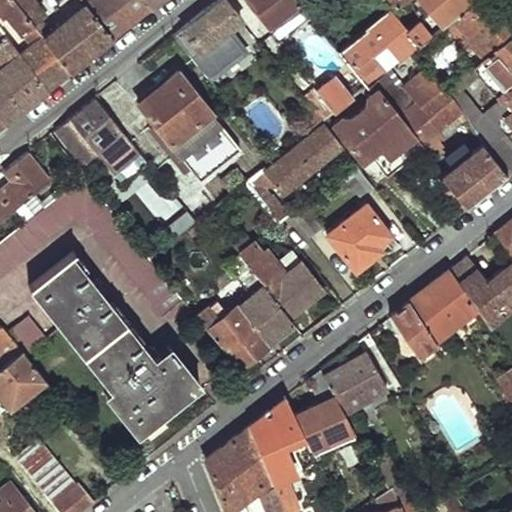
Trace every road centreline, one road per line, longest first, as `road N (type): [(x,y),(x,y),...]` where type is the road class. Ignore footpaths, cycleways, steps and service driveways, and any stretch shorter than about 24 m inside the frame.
road 1 (residential): [(511,195),(183,450)]
road 2 (residential): [(196,0),(0,154)]
